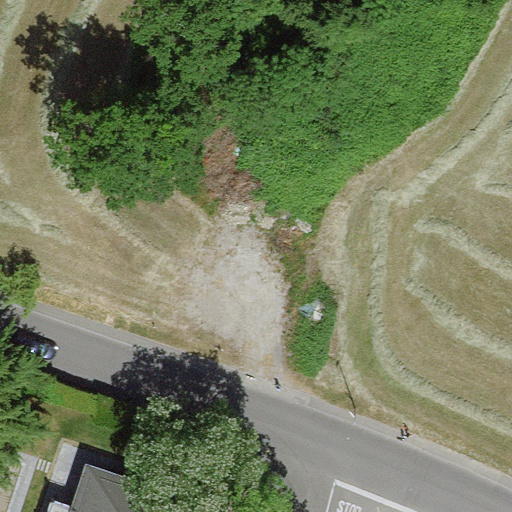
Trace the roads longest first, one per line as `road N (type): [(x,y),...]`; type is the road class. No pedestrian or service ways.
road 1 (track): [(214,402),(336,222),(461,0)]
road 2 (unclassified): [(0,330),(341,450)]
road 3 (unclassified): [(341,450),(492,511)]
